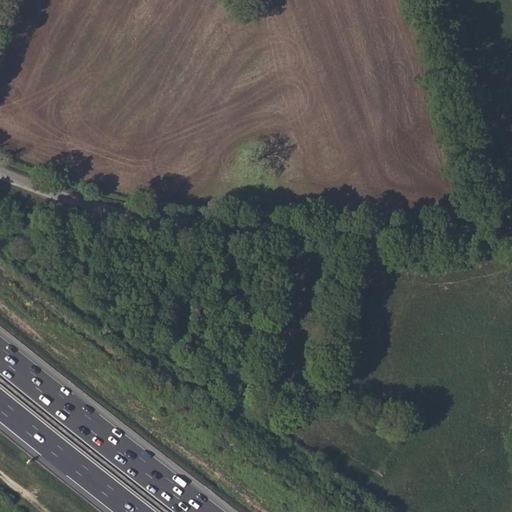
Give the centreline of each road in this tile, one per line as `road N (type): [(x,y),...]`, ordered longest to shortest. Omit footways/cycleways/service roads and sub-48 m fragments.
road 1 (residential): [(0,172),(60,195),(190,221),(469,234),(511,228)]
road 2 (trunk): [(204,511),(0,353)]
road 3 (trunk): [(0,411),(126,511)]
